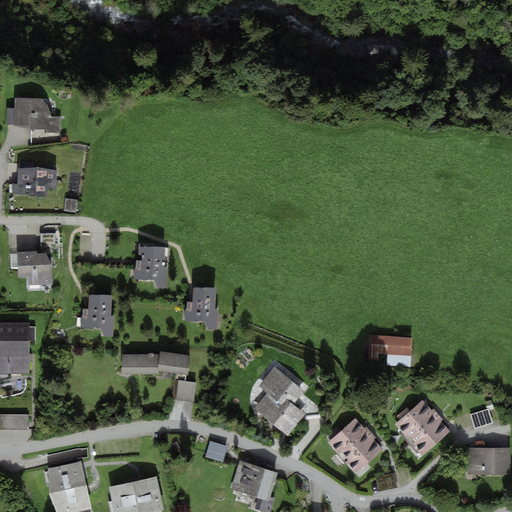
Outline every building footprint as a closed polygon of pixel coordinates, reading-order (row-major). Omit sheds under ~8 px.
[(19,99),(17,133),(62,135),(63,118),(53,117),(52,107),(46,99),(19,99)] [(21,169),(18,195),(57,198),(60,172),(21,169)] [(168,249),(140,246),(137,278),(164,282),(168,249)] [(53,252),(17,253),(17,288),(54,287),(53,252)] [(218,289),(195,287),(193,320),(216,322),(218,289)] [(114,297),(91,294),(88,327),(111,329),(114,297)] [(0,376),(34,375),(32,317),(0,318),(0,376)] [(414,337),(372,336),(371,355),(389,356),(387,367),(413,367),(414,337)] [(193,354),(162,351),(160,371),(191,374),(193,354)] [(156,356),(122,357),(122,373),(157,372),(156,356)] [(198,384),(176,381),(173,401),(196,404),(198,384)] [(302,414),(274,392),(257,412),(285,435),(302,414)] [(453,435),(424,401),(389,430),(418,464),(453,435)] [(490,408),(472,413),(476,429),(495,423),(490,408)] [(0,431),(30,432),(30,414),(0,413),(0,431)] [(358,417),(328,444),(355,474),(385,447),(358,417)] [(212,439),(207,456),(224,461),(229,445),(212,439)] [(511,449),(468,449),(468,478),(511,477),(511,449)] [(58,511),(73,511),(93,508),(82,460),(49,467),(58,511)] [(280,473),(242,461),(233,489),(271,501),(280,473)] [(395,473),(378,476),(380,492),(398,489),(395,473)] [(164,511),(157,477),(109,488),(114,511),(164,511)] [(270,511),(273,505),(258,500),(255,509),(264,511),(270,511)]
